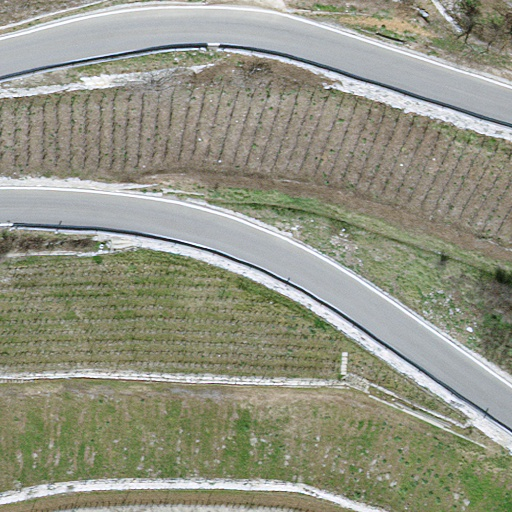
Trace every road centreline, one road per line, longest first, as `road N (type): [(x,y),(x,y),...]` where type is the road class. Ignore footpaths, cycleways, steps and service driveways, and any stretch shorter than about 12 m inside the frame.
road 1 (tertiary): [(511,409),(309,273),(222,234),(105,206),(0,209)]
road 2 (tertiary): [(0,58),(157,26),(229,26),(314,43),(511,105)]
